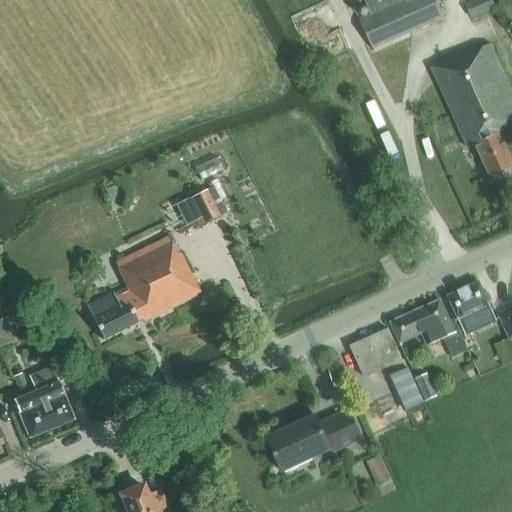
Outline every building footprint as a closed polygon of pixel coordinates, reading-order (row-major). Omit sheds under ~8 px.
[(350,0),(351,2),(355,0),(364,0),(371,15),(360,20),(373,50),(444,18),(436,0),(350,0)] [(471,17),(491,9),(486,0),(474,0),(466,4),(471,17)] [(511,128),(511,90),(491,43),(471,52),(470,50),(431,68),(468,149),(475,145),(490,177),(493,176),(497,177),(502,175),(503,171),(511,167),(511,161),(505,145),(507,141),(503,132),(511,128)] [(212,188),(206,191),(211,201),(217,198),(212,188)] [(211,201),(206,191),(185,202),(187,206),(197,224),(196,224),(198,229),(220,218),(217,213),(223,210),(217,198),(211,201)] [(177,255),(167,236),(114,262),(126,286),(86,306),(102,340),(141,320),(142,322),(200,293),(180,253),(177,255)] [(465,334),(496,320),(489,304),(491,299),(489,294),(484,293),(479,283),(448,297),(465,334)] [(424,333),(429,345),(443,339),(452,359),(468,351),(459,331),(455,332),(440,300),(390,323),(400,344),(424,333)] [(511,340),(511,311),(499,318),(510,341),(511,340)] [(0,347),(15,342),(14,340),(20,336),(10,314),(0,319),(0,347)] [(365,378),(403,361),(388,329),(350,347),(365,378)] [(51,365),(59,381),(71,375),(61,355),(49,362),(51,365)] [(59,381),(51,365),(27,375),(34,391),(12,401),(17,413),(28,438),(73,420),(62,395),(62,394),(57,382),(59,381)] [(422,402),(407,368),(390,376),(406,410),(422,402)] [(21,374),(13,377),(19,390),(26,387),(21,374)] [(426,401),(437,396),(427,374),(416,379),(426,401)] [(362,438),(349,410),(320,424),(316,416),(267,438),(283,471),(335,447),(337,450),(362,438)] [(378,488),(391,482),(379,456),(366,462),(378,488)] [(146,495),(141,485),(119,495),(124,508),(122,510),(121,511),(168,511),(158,490),(146,495)]
